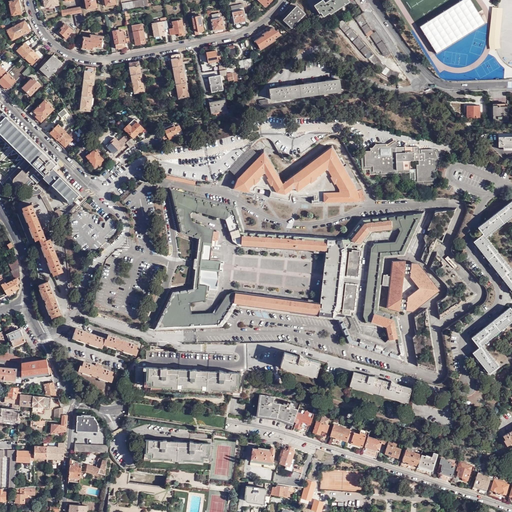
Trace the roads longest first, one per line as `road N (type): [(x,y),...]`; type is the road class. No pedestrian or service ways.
road 1 (residential): [(79,397),(104,409),(270,428),(511,507)]
road 2 (residential): [(0,96),(125,220),(123,238),(93,267),(75,314)]
road 3 (residential): [(511,188),(487,198),(474,226),(471,249),(499,295),(462,338),(464,372)]
road 4 (residential): [(30,0),(41,30),(80,57),(193,43)]
road 5 (residential): [(371,0),(438,82),(511,84)]
